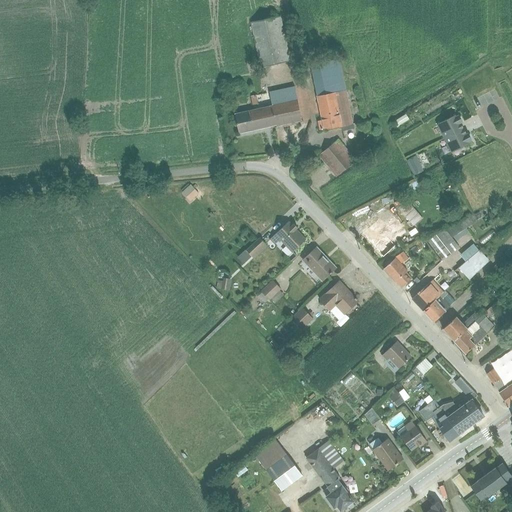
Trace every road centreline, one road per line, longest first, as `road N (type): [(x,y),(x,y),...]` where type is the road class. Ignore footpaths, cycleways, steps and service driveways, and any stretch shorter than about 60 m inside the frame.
road 1 (residential): [(507,418),(274,172),(254,165),(0,192)]
road 2 (secondary): [(379,511),(507,418)]
road 3 (unknown): [(425,328),(511,235)]
